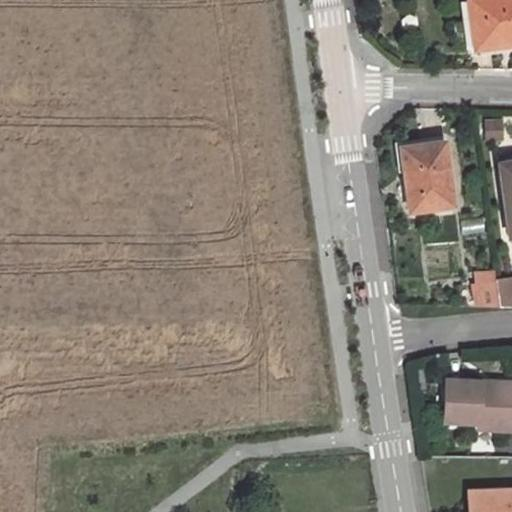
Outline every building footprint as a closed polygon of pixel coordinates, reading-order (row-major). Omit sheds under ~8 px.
[(511,0),(472,0),(478,47),(511,42),(511,0)] [(485,119),(484,140),(502,141),(502,119),(485,119)] [(445,142),(403,148),(412,209),(454,202),(445,142)] [(511,160),(500,163),(501,173),(511,171),(511,160)] [(511,171),(501,173),(503,191),(511,189),(511,196),(511,213),(508,214),(511,236),(511,235),(511,171)] [(511,277),(496,280),(500,308),(511,307),(511,277)] [(475,308),(500,308),(496,280),(472,282),(475,308)] [(448,368),(435,367),(434,377),(447,378),(448,368)] [(511,392),(479,391),(480,386),(446,385),(445,426),(479,426),(479,433),(511,433),(511,392)] [(511,511),(511,492),(471,494),(471,511),(511,511)]
